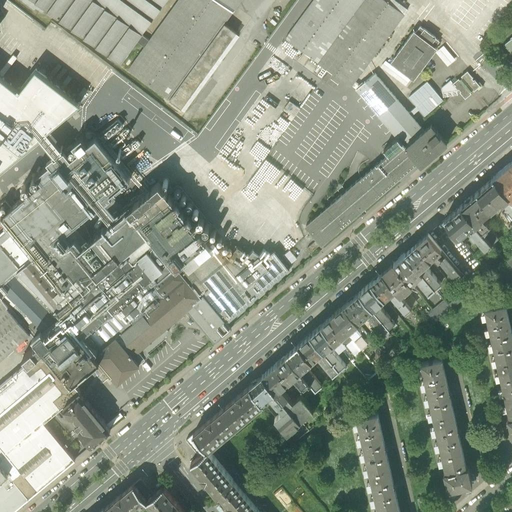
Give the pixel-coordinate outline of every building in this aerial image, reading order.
[(18,0),(39,15),(44,8),(32,0),(18,0)] [(32,0),(44,8),(61,21),(76,0),(32,0)] [(76,0),(61,21),(121,64),(137,42),(142,35),(167,0),(76,0)] [(225,23),(237,6),(228,0),(177,0),(149,40),(144,47),(128,69),(169,100),(225,23)] [(313,0),(285,39),(350,87),(407,9),(394,0),(313,0)] [(240,35),(225,23),(169,100),(185,111),(216,68),(240,35)] [(393,58),(391,62),(394,64),(410,77),(413,79),(434,51),(436,48),(434,47),(439,41),(435,38),(435,37),(424,29),(424,30),(420,27),(415,33),(414,31),(411,35),(411,34),(393,58)] [(144,47),(149,40),(142,35),(137,42),(144,47)] [(511,36),(503,45),(503,46),(504,45),(511,54),(511,36)] [(448,65),(456,58),(444,45),(436,51),(448,65)] [(405,86),(410,79),(385,61),(380,67),(405,86)] [(0,169),(39,137),(47,130),(80,102),(36,68),(19,90),(0,75),(0,169)] [(473,77),(467,71),(461,76),(462,77),(459,80),(458,78),(453,83),(450,80),(441,88),(442,97),(458,95),(457,90),(458,90),(458,89),(460,91),(459,92),(465,99),(471,93),(470,92),(473,90),(474,91),(477,88),(478,90),(483,86),(479,81),(478,83),(474,79),(473,80),(472,78),(473,77)] [(397,137),(405,146),(424,130),(411,115),(409,113),(375,73),(356,89),(397,137)] [(443,100),(427,81),(408,97),(416,106),(409,113),(411,115),(419,109),(424,115),(443,100)] [(283,109),(295,117),(301,108),(289,100),(283,109)] [(431,124),(424,130),(405,146),(421,165),(447,142),(431,124)] [(47,130),(39,137),(48,146),(56,155),(63,149),(55,140),(47,130)] [(222,323),(175,265),(207,239),(159,181),(118,215),(111,221),(92,236),(82,218),(98,205),(104,199),(117,189),(119,191),(121,189),(119,187),(125,182),(127,184),(130,182),(127,180),(130,178),(96,137),(88,143),(82,136),(65,150),(64,149),(63,149),(56,155),(55,156),(53,155),(47,160),(49,163),(36,174),(42,181),(11,207),(5,200),(0,204),(0,214),(1,216),(0,217),(0,224),(5,230),(0,233),(0,244),(3,248),(11,241),(26,259),(18,266),(20,268),(17,271),(55,309),(56,308),(64,317),(37,340),(38,342),(23,354),(29,360),(29,361),(43,349),(72,382),(73,381),(92,365),(104,380),(111,374),(118,381),(145,357),(143,354),(138,349),(140,347),(145,353),(146,353),(149,351),(163,339),(170,348),(172,334),(178,328),(184,328),(178,320),(168,328),(164,328),(160,332),(160,331),(190,305),(217,339),(231,327),(227,322),(225,320),(222,323)] [(403,180),(421,165),(405,146),(397,137),(383,149),(388,154),(306,225),(312,232),(307,237),(310,240),(315,236),(317,239),(307,247),(311,252),(321,243),(396,179),(399,180),(403,180)] [(265,158),(269,150),(263,147),(264,145),(258,143),(251,157),(258,160),(260,156),(265,158)] [(511,167),(509,164),(492,177),(508,196),(511,199),(511,197),(511,167)] [(492,177),(476,191),(491,208),(499,201),(499,199),(500,199),(502,201),(508,196),(492,177)] [(482,215),(491,208),(476,191),(460,205),(491,242),(498,236),(489,225),(490,223),(486,219),(483,219),(480,216),(481,215),(482,215)] [(104,199),(98,205),(111,221),(118,215),(104,199)] [(444,218),(451,227),(458,235),(467,228),(467,227),(468,226),(470,229),(470,233),(474,237),(475,236),(485,247),(491,242),(460,205),(444,218)] [(461,238),(458,235),(451,227),(446,232),(455,243),(461,238)] [(460,272),(427,233),(416,242),(430,259),(435,254),(454,277),(460,272)] [(175,265),(222,323),(225,320),(227,322),(289,269),(274,250),(270,253),(263,249),(259,254),(253,249),(249,255),(242,250),(237,246),(227,242),(226,243),(233,251),(229,257),(212,235),(207,239),(175,265)] [(0,359),(29,333),(6,307),(7,306),(8,306),(0,296),(8,289),(3,283),(17,271),(20,268),(18,266),(26,259),(11,241),(3,248),(0,244),(0,359)] [(416,242),(405,252),(434,288),(441,282),(425,263),(430,259),(416,242)] [(428,293),(434,288),(405,252),(393,262),(411,284),(412,284),(417,280),(428,293)] [(400,293),(411,284),(393,262),(382,272),(400,293)] [(7,306),(37,340),(64,317),(56,308),(55,309),(17,271),(3,283),(8,289),(0,296),(8,306),(7,306)] [(382,272),(370,282),(384,298),(389,294),(405,312),(411,307),(400,293),(382,272)] [(379,302),(384,298),(370,282),(359,291),(388,326),(394,321),(379,302)] [(478,282),(466,292),(469,296),(481,286),(478,282)] [(391,330),(388,326),(359,291),(344,305),(357,321),(366,313),(385,335),(391,330)] [(465,291),(453,300),(458,306),(469,296),(466,292),(465,291)] [(437,306),(439,308),(445,316),(458,306),(453,300),(450,296),(437,306)] [(511,333),(505,304),(485,308),(509,417),(508,417),(511,434),(511,333)] [(357,321),(344,305),(332,314),(349,335),(361,325),(357,321)] [(440,320),(445,316),(439,308),(434,313),(440,320)] [(332,314),(321,324),(335,340),(338,344),(349,335),(332,314)] [(329,345),(335,340),(321,324),(309,334),(339,369),(345,364),(329,345)] [(312,360),(317,355),(332,374),(339,369),(309,334),(298,343),(312,360)] [(322,383),(306,364),(312,360),(298,343),(286,353),(316,388),(322,383)] [(72,382),(43,349),(29,361),(29,360),(0,384),(0,511),(11,511),(75,458),(44,421),(64,405),(80,391),(73,381),(72,382)] [(286,353),(275,363),(289,379),(294,375),(309,394),(316,388),(286,353)] [(356,353),(352,357),(368,378),(377,371),(364,353),(359,357),(356,353)] [(441,358),(421,363),(446,472),(444,472),(448,489),(471,484),(468,470),(467,467),(466,467),(458,431),(449,393),(441,358)] [(281,386),(289,379),(275,363),(262,374),(288,405),(293,401),(281,386)] [(300,419),(288,405),(262,374),(249,385),(263,402),(271,395),(283,409),(275,416),(287,431),(300,419)] [(249,385),(225,407),(238,423),(263,402),(249,385)] [(80,428),(93,443),(111,428),(80,391),(64,405),(71,413),(74,414),(69,418),(78,429),(80,428)] [(293,401),(288,405),(300,419),(313,409),(301,394),(293,401)] [(208,448),(238,423),(225,407),(186,438),(199,454),(206,448),(208,448)] [(377,413),(357,418),(378,511),(399,511),(394,486),(385,448),(377,413)] [(502,428),(491,431),(493,442),(505,439),(502,428)] [(497,460),(493,442),(481,444),(485,462),(497,460)] [(216,492),(217,491),(232,479),(233,478),(208,448),(206,448),(199,454),(191,461),(216,492)] [(141,476),(103,508),(107,511),(131,511),(147,499),(147,498),(154,492),(141,476)] [(217,491),(234,511),(253,511),(257,509),(232,479),(217,491)] [(147,499),(157,511),(185,511),(162,485),(154,492),(147,498),(147,499)] [(432,511),(429,496),(417,499),(420,511),(432,511)]
